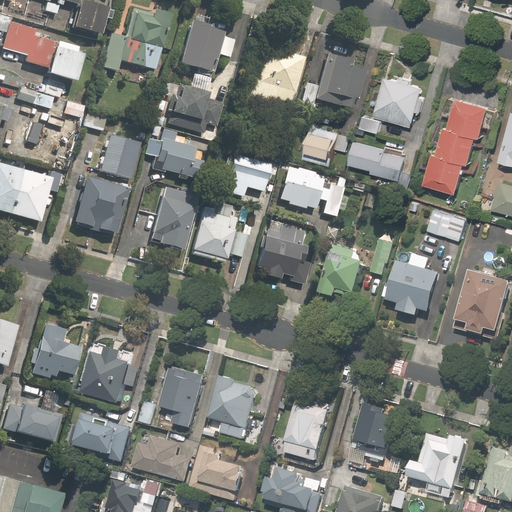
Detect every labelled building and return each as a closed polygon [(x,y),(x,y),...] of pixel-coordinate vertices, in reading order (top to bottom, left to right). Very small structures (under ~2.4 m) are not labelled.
[(58,14),(61,5),(64,5),(65,0),(66,0),(78,3),(72,26),(103,35),(112,1),(110,0),(11,0),(14,1),(13,0),(45,0),(48,1),(45,10),(58,14)] [(126,35),(110,32),(101,66),(119,71),(122,61),(156,70),(171,11),(155,7),(154,13),(133,7),(126,35)] [(0,30),(6,32),(2,47),(26,54),(24,61),(49,68),(48,72),(76,80),(84,54),(77,52),(79,44),(34,31),(36,27),(11,20),(12,17),(0,13),(0,30)] [(226,27),(192,18),(181,63),(215,71),(220,53),(231,56),(235,39),(224,37),(226,27)] [(305,54),(268,43),(258,77),(254,76),(247,100),(272,107),(275,97),(291,102),(305,54)] [(327,53),(318,85),(306,82),(301,102),(313,105),(315,98),(355,109),(366,69),(354,66),(355,60),(327,53)] [(402,79),(390,76),(378,115),(369,113),(365,127),(382,132),(387,117),(416,126),(421,110),(425,111),(429,97),(425,96),(428,87),(413,82),(415,77),(403,73),(402,79)] [(210,92),(178,82),(175,81),(167,107),(173,108),(169,123),(205,134),(208,123),(216,126),(223,103),(208,98),(210,92)] [(55,95),(20,86),(16,100),(50,110),(55,95)] [(444,149),(439,148),(430,181),(464,190),(471,161),(476,162),(483,132),(488,134),(496,103),(463,95),(456,124),(451,122),(444,149)] [(86,104),(67,98),(62,114),(82,119),(86,104)] [(0,119),(7,121),(10,108),(0,105),(0,119)] [(109,113),(88,108),(83,127),(104,132),(109,113)] [(356,134),(317,123),(311,147),(337,154),(339,148),(351,151),(356,134)] [(142,138),(111,130),(100,172),(131,179),(142,138)] [(208,149),(150,131),(143,152),(154,155),(151,166),(198,180),(208,149)] [(417,155),(360,137),(353,162),(376,169),(375,171),(409,181),(417,155)] [(271,163),(233,152),(222,190),(243,197),(246,186),(263,191),(271,163)] [(50,175),(0,162),(0,210),(41,221),(49,189),(57,191),(62,172),(51,169),(50,175)] [(323,180),(324,174),(289,165),(280,198),(289,200),(288,203),(307,208),(308,205),(318,208),(320,199),(326,200),(323,213),(338,217),(340,208),(345,209),(349,195),(343,193),(346,180),(338,178),(337,184),(323,180)] [(131,185),(88,173),(75,222),(118,233),(131,185)] [(511,183),(504,181),(496,208),(511,213),(511,183)] [(198,194),(165,185),(151,239),(184,247),(198,194)] [(377,194),(366,190),(362,205),(373,208),(377,194)] [(212,207),(204,205),(192,250),(228,259),(229,253),(242,256),(248,234),(233,230),(240,206),(214,200),(212,207)] [(471,217),(437,207),(431,228),(465,238),(471,217)] [(271,219),(269,227),(259,267),(269,269),(267,274),(282,278),(283,274),(291,275),(290,279),(305,283),(310,261),(307,260),(310,245),(301,243),(305,228),(271,219)] [(398,240),(383,236),(374,270),(389,274),(398,240)] [(371,251),(337,242),(325,291),(340,294),(342,289),(360,293),(371,251)] [(415,262),(403,258),(391,298),(403,302),(401,308),(422,314),(425,307),(434,310),(445,272),(431,268),(435,257),(418,252),(415,262)] [(511,300),(511,277),(477,268),(464,318),(477,322),(475,328),(492,333),(494,327),(504,329),(511,300)] [(19,322),(0,316),(0,363),(8,365),(19,322)] [(47,321),(40,347),(34,346),(30,362),(36,364),(33,372),(56,378),(58,370),(73,374),(81,344),(63,339),(67,326),(47,321)] [(111,355),(105,353),(97,359),(87,392),(130,404),(132,397),(135,386),(143,361),(128,356),(130,350),(113,345),(111,355)] [(180,410),(177,422),(196,427),(210,374),(176,365),(164,406),(180,410)] [(226,373),(214,418),(228,421),(225,432),(247,438),(261,388),(239,382),(240,377),(226,373)] [(320,460),(336,400),(304,391),(288,451),(320,460)] [(160,403),(147,400),(142,421),(155,424),(160,403)] [(63,415),(38,408),(39,406),(21,401),(21,404),(12,401),(4,429),(55,443),(63,415)] [(388,461),(402,412),(369,403),(353,461),(365,465),(368,455),(388,461)] [(127,462),(137,426),(85,411),(81,425),(74,423),(70,440),(117,454),(115,459),(127,462)] [(452,504),(457,489),(459,489),(473,438),(456,433),(455,439),(433,433),(425,461),(416,459),(411,476),(432,482),(428,497),(452,504)] [(153,444),(144,442),(137,466),(188,481),(194,459),(192,458),(195,445),(155,434),(153,444)] [(229,451),(205,444),(192,488),(240,502),(250,465),(227,458),(229,451)] [(490,479),(486,478),(482,493),(511,501),(511,448),(500,445),(490,479)] [(395,451),(391,470),(402,472),(406,453),(395,451)] [(272,461),(267,481),(271,482),(268,491),(271,492),(268,503),(298,511),(319,511),(330,477),(272,461)] [(0,511),(58,511),(64,493),(0,474),(0,511)] [(118,511),(142,511),(148,492),(132,487),(133,483),(121,479),(112,509),(119,511),(118,511)] [(350,483),(342,511),(381,511),(387,494),(350,483)] [(410,492),(399,490),(395,508),(406,511),(410,492)] [(488,511),(490,505),(470,500),(467,510),(469,510),(468,511),(488,511)]
